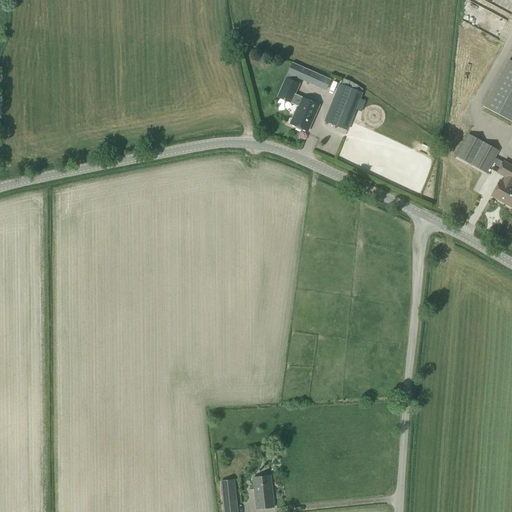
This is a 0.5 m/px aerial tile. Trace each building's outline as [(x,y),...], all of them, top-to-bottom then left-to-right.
[(511,0),(483,0),(506,11),(511,0)] [(511,60),(509,59),(483,106),(511,121),(511,60)] [(292,63),(286,77),(295,81),(296,78),(301,67),(292,63)] [(309,70),(304,81),(313,85),(318,74),(309,70)] [(307,132),(319,105),(295,95),(299,84),(286,78),(277,97),(298,106),(292,118),(290,119),(289,122),(290,124),(307,132)] [(339,84),(325,121),(347,130),(350,121),(353,116),(355,111),(355,110),(361,112),(365,101),(359,99),(362,93),(363,89),(362,88),(352,83),(343,79),(341,85),(339,84)] [(486,173),(498,151),(468,135),(456,157),(486,173)] [(511,166),(503,162),(497,173),(506,177),(504,181),(501,179),(494,190),(497,191),(494,196),(499,199),(506,203),(505,204),(511,207),(511,187),(510,187),(511,184),(511,166)] [(482,210),(484,224),(497,221),(494,207),(482,210)] [(270,476),(252,478),(255,510),(274,508),(270,476)] [(237,511),(234,480),(220,482),(223,511),(237,511)]
